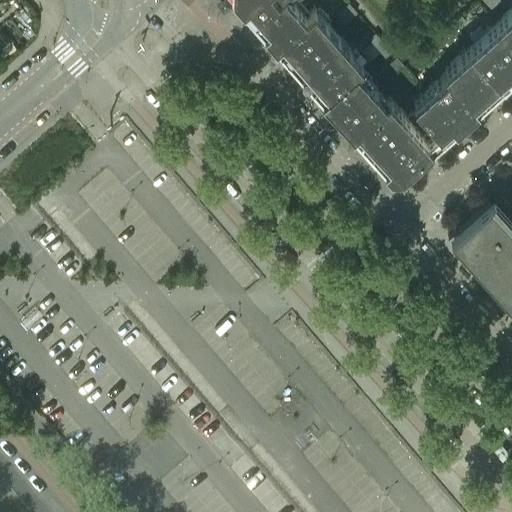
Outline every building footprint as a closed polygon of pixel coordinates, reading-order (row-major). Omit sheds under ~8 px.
[(294,0),(239,0),(275,40),(306,13),(294,0)] [(344,21),(356,10),(348,1),(336,12),(344,21)] [(504,79),(511,71),(511,4),(471,42),(504,79)] [(362,60),(350,46),(314,5),(306,13),(275,40),(323,95),(357,64),(362,60)] [(465,19),(460,13),(442,29),(447,35),(465,19)] [(391,49),(375,31),(368,37),(384,55),(391,49)] [(443,133),(503,79),(504,79),(471,42),(444,66),(446,68),(413,98),(416,102),(427,114),(436,124),(443,133)] [(436,56),(425,44),(416,52),(427,64),(436,56)] [(376,72),(392,90),(400,84),(391,75),(403,63),(396,54),(376,72)] [(416,124),(427,114),(416,102),(409,109),(405,112),(389,93),(386,96),(357,64),(323,95),(389,169),(401,170),(443,133),(436,124),(425,134),(416,124)] [(413,98),(400,84),(392,90),(409,109),(416,102),(413,98)] [(501,194),(496,198),(504,207),(509,203),(501,194)] [(511,224),(488,198),(447,234),(448,236),(453,231),(511,297),(511,224)] [(508,452),(500,443),(494,449),(501,457),(508,452)]
